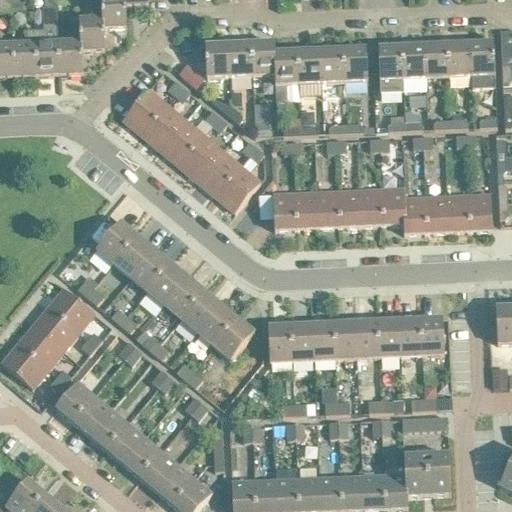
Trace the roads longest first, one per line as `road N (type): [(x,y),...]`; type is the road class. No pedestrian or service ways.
road 1 (residential): [(75,129),(165,20),(186,12),(251,10),(279,23),(511,17)]
road 2 (unclassified): [(75,129),(258,275),(474,271)]
road 3 (residential): [(125,511),(14,419),(0,420)]
road 4 (residential): [(478,405),(474,271)]
